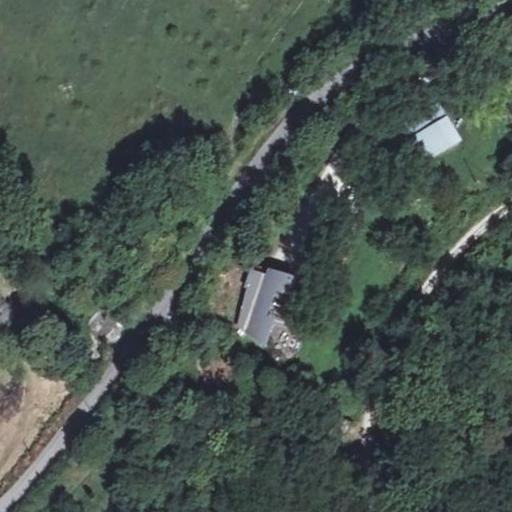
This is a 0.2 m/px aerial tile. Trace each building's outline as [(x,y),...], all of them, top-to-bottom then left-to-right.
[(401,122),(409,137),(441,121),(433,106),(401,122)] [(461,139),(448,118),(413,139),(425,159),(461,139)] [(296,279),(265,268),(261,280),(257,279),(259,272),(246,268),(241,282),(244,282),(230,321),(264,342),(272,319),(281,322),(296,279)] [(87,326),(109,347),(126,328),(104,308),(87,326)] [(349,434),(354,417),(330,411),(328,411),(321,426),(349,434)]
